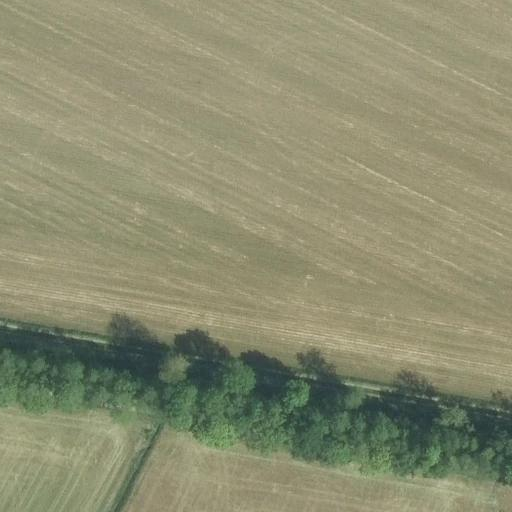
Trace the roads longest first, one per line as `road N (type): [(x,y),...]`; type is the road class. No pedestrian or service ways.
road 1 (track): [(511,475),(0,384)]
road 2 (track): [(511,414),(0,325)]
